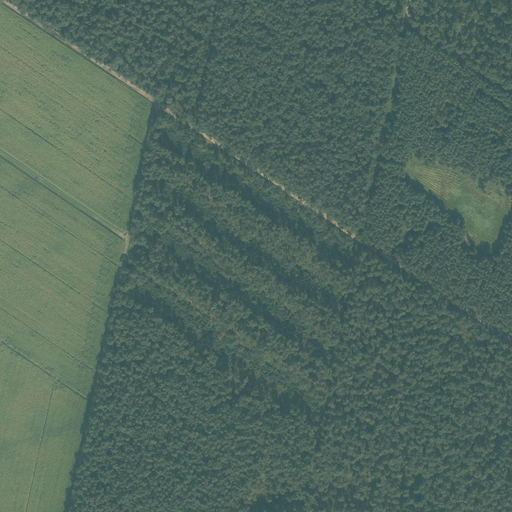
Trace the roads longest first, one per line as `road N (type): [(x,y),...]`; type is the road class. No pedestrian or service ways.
road 1 (track): [(3,0),(361,240),(398,35),(407,22),(511,91)]
road 2 (track): [(0,150),(126,235),(156,102)]
road 3 (track): [(300,511),(361,240)]
road 4 (track): [(511,341),(361,240)]
